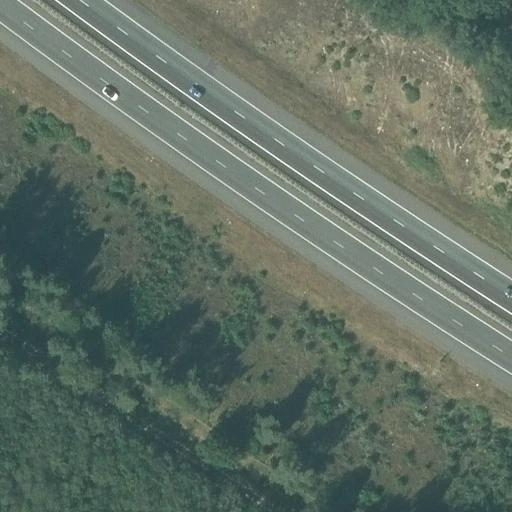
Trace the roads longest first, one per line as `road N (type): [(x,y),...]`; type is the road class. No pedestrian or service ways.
road 1 (motorway): [(0,15),(407,308),(511,374)]
road 2 (motorway): [(511,293),(89,0)]
road 3 (track): [(268,511),(0,331)]
